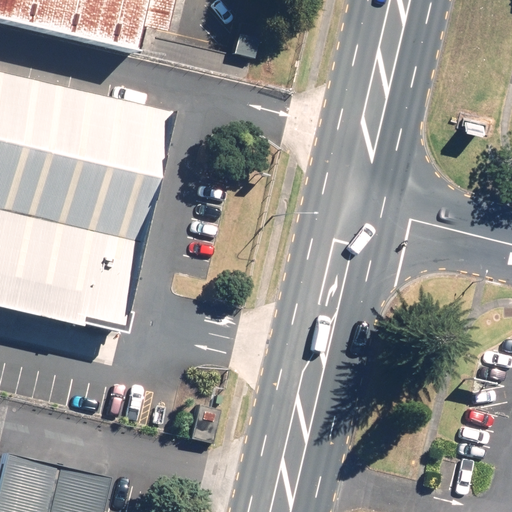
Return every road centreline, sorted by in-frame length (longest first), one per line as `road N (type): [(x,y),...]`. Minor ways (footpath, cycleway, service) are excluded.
road 1 (primary): [(280,511),(352,206)]
road 2 (primary): [(352,206),(398,0)]
road 3 (tertiary): [(511,245),(352,206)]
